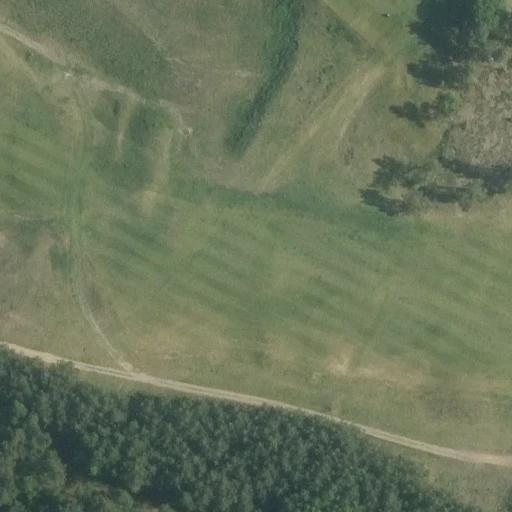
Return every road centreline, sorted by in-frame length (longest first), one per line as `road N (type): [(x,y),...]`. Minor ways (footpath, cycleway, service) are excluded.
road 1 (track): [(0,351),(511,465)]
road 2 (track): [(153,381),(101,337),(75,273),(89,125),(67,67),(0,25)]
